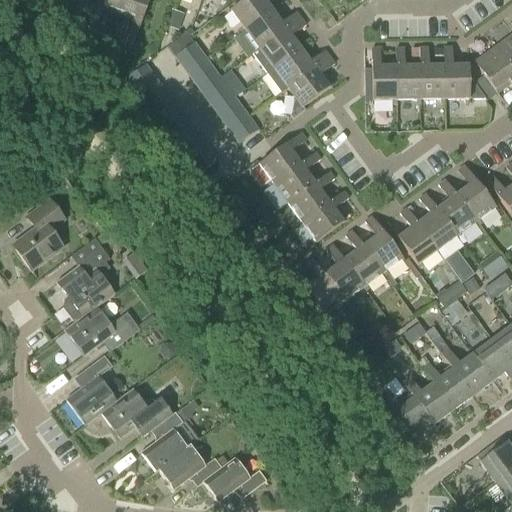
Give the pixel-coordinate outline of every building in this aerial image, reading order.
[(101,12),(116,17),(122,0),(96,0),(86,28),(94,31),(101,12)] [(122,0),(116,17),(131,23),(127,36),(135,39),(149,0),(122,0)] [(239,32),(242,36),(272,13),(262,1),(263,0),(247,0),(230,13),(242,29),(239,32)] [(171,11),(165,28),(177,32),(183,16),(171,11)] [(251,56),(252,57),(300,22),(295,16),(281,26),(272,13),(242,36),(244,39),(247,37),(258,51),(251,56)] [(252,57),(266,77),(301,52),(291,39),(305,29),(300,22),(252,57)] [(511,37),(493,51),(511,76),(511,37)] [(201,55),(194,44),(192,46),(174,60),(181,70),(201,55)] [(443,50),(443,68),(444,102),(464,102),(464,105),(469,105),(469,101),(484,101),(473,85),(468,86),(468,68),(452,68),(452,49),(443,50)] [(396,102),(396,103),(415,102),(415,106),(420,106),(420,102),(420,69),(419,69),(403,69),(403,50),(395,50),(395,69),(396,102)] [(419,50),(419,69),(420,69),(420,102),(439,102),(439,105),(444,105),(444,102),(443,68),(428,68),(427,50),(419,50)] [(396,103),(396,102),(395,69),(379,69),(379,51),(371,51),(371,103),(391,102),(391,105),(396,105),(396,103)] [(511,76),(493,51),(473,65),(495,95),(509,86),(511,89),(511,76)] [(287,91),(329,61),(324,53),(309,64),(301,52),(266,77),(280,96),(287,91)] [(329,61),(287,91),(293,99),(287,104),(286,112),(290,118),(289,119),(291,122),(304,113),(302,110),(329,91),(320,78),(334,68),(329,61)] [(125,82),(132,91),(152,76),(145,67),(125,82)] [(220,79),(212,69),(192,85),(199,94),(220,79)] [(132,91),(139,101),(159,86),(152,76),(132,91)] [(199,94),(206,104),(227,89),(220,79),(199,94)] [(139,101),(146,111),(167,96),(159,86),(139,101)] [(146,111),(153,120),(173,105),(167,96),(146,111)] [(153,120),(160,130),(181,115),(173,105),(153,120)] [(245,114),(239,105),(218,120),(225,129),(245,114)] [(252,123),(245,114),(225,129),(232,139),(252,123)] [(160,130),(167,139),(188,125),(181,115),(160,130)] [(167,139),(175,150),(195,134),(188,125),(167,139)] [(175,150),(182,159),(202,144),(195,134),(175,150)] [(270,188),(272,186),(299,166),(290,153),(305,142),(300,135),(258,166),(269,182),(267,184),(270,188)] [(182,159),(189,168),(209,154),(202,144),(182,159)] [(209,154),(189,168),(197,179),(216,163),(209,154)] [(284,207),(286,205),(313,185),(304,172),(319,161),(314,155),(299,166),(272,186),(284,202),(281,204),(284,207)] [(467,188),(455,197),(475,224),(477,227),(481,224),(479,222),(495,210),(464,168),(457,174),(467,188)] [(295,223),(298,227),(328,205),(319,192),(333,181),(328,174),(313,185),(286,205),(298,221),(295,223)] [(511,187),(504,194),(493,179),(486,184),(511,220),(511,187)] [(436,211),(455,239),(457,242),(461,239),(459,236),(475,224),(455,197),(444,183),(437,188),(448,202),(436,211)] [(328,205),(298,227),(301,225),(312,241),(309,243),(312,247),(342,225),(333,212),(348,201),(343,194),(328,205)] [(428,217),(416,225),(436,253),(438,256),(442,253),(440,250),(455,239),(436,211),(425,197),(418,202),(428,217)] [(25,220),(34,233),(26,239),(25,238),(11,249),(28,272),(42,262),(42,264),(61,250),(49,233),(62,223),(47,203),(25,220)] [(436,253),(416,225),(406,211),(398,216),(409,231),(396,240),(418,270),(422,267),(420,264),(436,253)] [(375,239),(362,248),(382,275),(384,278),(388,275),(386,272),(402,261),(371,219),(364,224),(375,239)] [(355,253),(343,262),(362,289),(363,289),(365,292),(369,289),(366,287),(382,275),(362,248),(351,233),(344,239),(355,253)] [(62,310),(73,325),(95,310),(113,296),(99,277),(109,270),(105,264),(109,261),(99,249),(109,242),(104,234),(70,259),(77,269),(55,285),(66,300),(63,302),(62,310)] [(336,267),(323,276),(346,306),(349,304),(347,301),(362,289),(343,262),(332,247),(325,253),(336,267)] [(473,277),(456,254),(443,263),(461,286),(473,277)] [(490,277),(508,266),(502,256),(484,267),(490,277)] [(346,306),(323,276),(313,262),(305,267),(316,282),(303,291),(325,321),(329,318),(327,315),(343,303),(345,307),(346,306)] [(488,293),(493,300),(511,286),(511,280),(505,271),(462,302),(467,308),(488,293)] [(471,295),(483,290),(478,278),(466,283),(471,295)] [(456,302),(440,314),(451,328),(467,316),(456,302)] [(95,310),(73,325),(63,333),(82,359),(95,350),(97,353),(103,348),(108,354),(139,332),(126,315),(109,328),(95,310)] [(511,329),(511,328),(490,343),(510,370),(510,369),(511,367),(511,329)] [(430,344),(451,372),(451,371),(470,398),(490,384),(471,357),(458,366),(437,338),(430,344)] [(490,343),(471,357),(490,384),(503,374),(511,387),(511,371),(510,369),(510,370),(490,343)] [(83,428),(99,416),(115,404),(97,380),(111,369),(103,359),(72,382),(79,391),(64,403),(83,428)] [(421,371),(432,386),(432,385),(451,412),(470,398),(451,371),(451,372),(439,380),(428,366),(421,371)] [(401,385),(410,396),(432,426),(451,412),(432,385),(432,386),(419,395),(408,380),(401,385)] [(149,433),(150,434),(174,415),(177,413),(169,402),(163,406),(159,401),(146,411),(132,392),(115,404),(99,416),(119,442),(135,430),(142,439),(149,433)] [(410,396),(397,406),(388,395),(382,399),(412,440),(432,426),(410,396)] [(156,473),(185,451),(172,433),(181,426),(174,415),(150,434),(154,439),(154,445),(139,456),(153,475),(156,473)] [(478,465),(493,485),(511,470),(511,455),(505,446),(478,465)] [(201,485),(220,471),(213,461),(202,469),(188,450),(185,451),(156,473),(170,492),(184,481),(191,484),(195,489),(201,485)] [(220,471),(201,485),(216,505),(236,490),(243,499),(265,484),(257,473),(247,480),(233,461),(220,471)] [(498,507),(500,510),(511,500),(511,470),(493,485),(505,501),(498,507)] [(504,511),(510,508),(511,511),(511,500),(500,510),(501,511),(504,511)]
